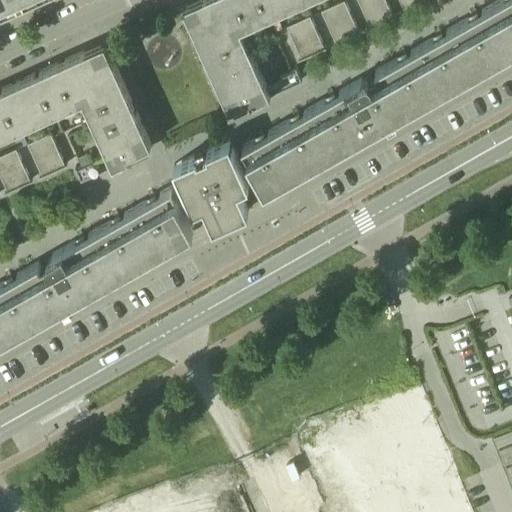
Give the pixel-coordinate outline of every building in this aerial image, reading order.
[(0,0),(0,15),(23,5),(20,0),(0,0)] [(264,80),(239,19),(229,0),(193,0),(183,5),(231,111),(302,79),(294,62),(277,69),(279,73),(264,80)] [(229,0),(239,19),(285,0),(229,0)] [(265,184),(511,44),(511,0),(496,0),(245,143),(260,175),(265,184)] [(334,37),(357,27),(346,0),(328,0),(320,4),(334,37)] [(359,0),(369,22),(392,12),(387,0),(359,0)] [(299,51),(323,41),(309,8),(285,18),(299,51)] [(105,40),(65,58),(83,97),(108,152),(76,167),(81,178),(152,146),(105,40)] [(65,58),(0,87),(0,134),(83,97),(65,58)] [(65,162),(51,131),(28,142),(42,173),(65,162)] [(174,163),(193,206),(204,202),(214,223),(249,208),(239,186),(250,181),(230,137),(174,163)] [(30,178),(16,147),(0,154),(0,171),(8,188),(30,178)] [(87,152),(78,156),(82,163),(90,159),(87,152)] [(171,184),(0,281),(0,334),(194,225),(171,184)] [(305,421),(336,511),(478,511),(432,377),(305,421)] [(511,429),(495,436),(511,481),(511,429)] [(232,511),(223,485),(165,505),(167,511),(232,511)]
